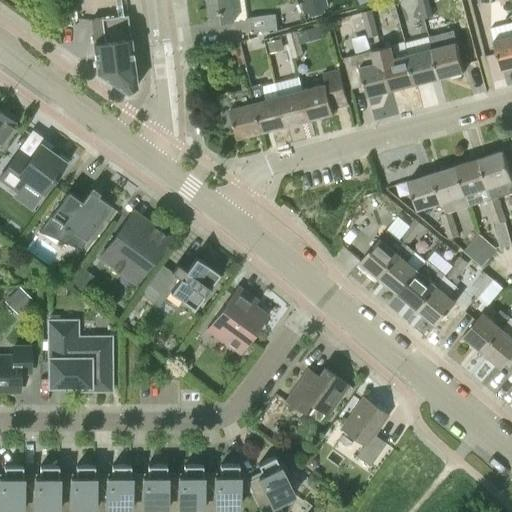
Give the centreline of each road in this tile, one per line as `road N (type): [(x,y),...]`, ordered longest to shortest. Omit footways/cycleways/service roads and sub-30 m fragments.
road 1 (residential): [(322,289),(228,414),(201,421),(0,421)]
road 2 (residential): [(511,102),(264,167),(225,213)]
road 3 (residential): [(511,452),(322,289)]
road 4 (residential): [(141,150),(0,40)]
road 5 (residential): [(141,150),(163,108),(152,0)]
road 6 (residential): [(322,289),(225,213)]
